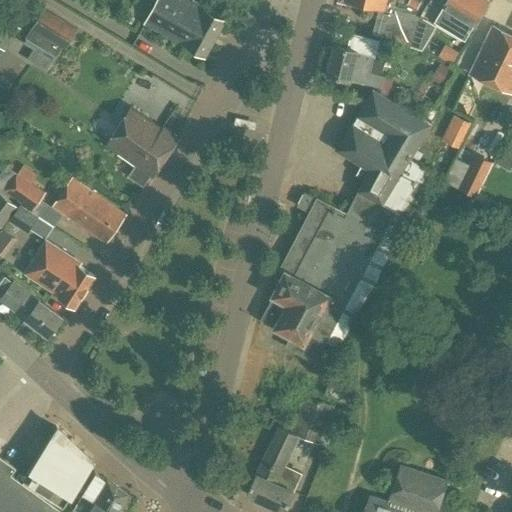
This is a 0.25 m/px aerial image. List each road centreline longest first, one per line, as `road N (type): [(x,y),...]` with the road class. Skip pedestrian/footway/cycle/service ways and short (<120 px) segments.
road 1 (tertiary): [(188,501),(284,113)]
road 2 (residential): [(216,96),(48,378)]
road 3 (tertiary): [(188,501),(150,478),(48,378)]
